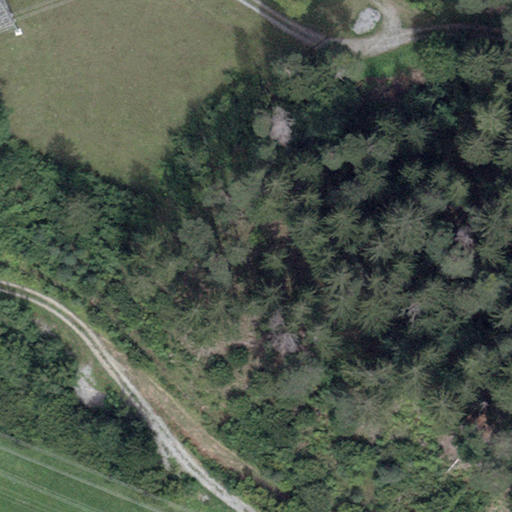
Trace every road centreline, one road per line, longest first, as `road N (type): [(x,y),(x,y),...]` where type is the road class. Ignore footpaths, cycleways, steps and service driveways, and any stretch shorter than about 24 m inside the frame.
road 1 (track): [(0,287),(43,301),(84,331),(187,466),(242,511)]
road 2 (track): [(391,36),(376,48),(321,46),(244,0)]
road 3 (track): [(391,36),(468,29),(511,39)]
